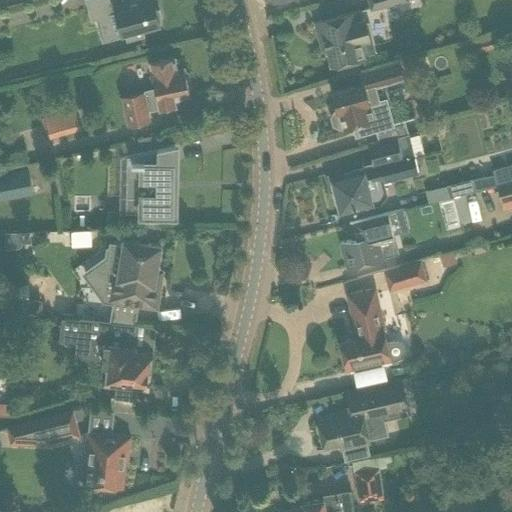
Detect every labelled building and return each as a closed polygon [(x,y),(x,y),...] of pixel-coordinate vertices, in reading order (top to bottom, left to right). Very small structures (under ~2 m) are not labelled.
[(159,25),(158,21),(161,18),(159,10),(155,9),(152,0),(133,0),(131,1),(130,0),(86,0),(92,19),(116,12),(122,35),(126,34),(128,39),(143,35),(142,29),(159,25)] [(368,0),(371,10),(407,0),(368,0)] [(368,34),(371,33),(368,21),(365,22),(364,19),(360,20),(358,10),(314,22),(319,40),(324,39),(331,65),(364,57),(360,40),(369,37),(368,34)] [(498,45),(502,61),(511,58),(511,51),(510,43),(498,45)] [(174,98),(190,94),(184,68),(177,69),(174,56),(148,61),(153,87),(144,89),(144,90),(121,95),(128,125),(149,120),(147,110),(175,104),(174,98)] [(356,132),(357,133),(392,122),(384,97),(379,99),(374,83),(402,74),(397,59),(358,71),(361,82),(332,91),(337,109),(334,110),(331,116),(333,124),(339,127),(343,126),(354,123),(357,132),(356,132)] [(43,115),(49,137),(79,129),(73,107),(43,115)] [(331,177),(326,179),(330,192),(334,190),(340,213),(380,202),(385,194),(382,182),(417,173),(408,134),(368,143),(373,165),(330,176),(331,177)] [(126,197),(141,197),(141,213),(174,214),(175,161),(157,161),(157,148),(127,155),(126,197)] [(494,172),(471,178),(474,190),(496,184),(511,180),(511,162),(492,167),(494,172)] [(0,173),(0,198),(33,192),(28,168),(0,173)] [(511,180),(496,184),(500,200),(511,197),(511,180)] [(353,238),(340,242),(347,267),(366,262),(398,254),(387,212),(349,222),(353,238)] [(72,228),(71,244),(92,245),(93,229),(72,228)] [(5,231),(5,247),(18,247),(18,231),(5,231)] [(154,283),(160,244),(123,239),(123,243),(109,241),(107,257),(85,272),(104,299),(156,307),(160,284),(154,283)] [(452,251),(439,255),(442,265),(455,261),(452,251)] [(406,262),(412,283),(426,279),(420,257),(406,262)] [(28,285),(11,286),(11,300),(29,299),(28,285)] [(346,293),(356,337),(339,341),(346,370),(391,359),(398,357),(401,356),(402,354),(404,351),(405,349),(405,347),(404,344),(403,342),(400,340),(397,339),(393,338),(386,340),(384,327),(385,327),(376,287),(346,293)] [(42,318),(41,300),(8,302),(9,320),(42,318)] [(114,396),(115,396),(135,398),(136,384),(146,385),(150,348),(109,344),(112,321),(78,317),(78,318),(61,317),(59,340),(75,341),(74,356),(102,359),(101,365),(106,366),(104,384),(115,385),(114,396)] [(382,412),(380,404),(386,402),(386,404),(403,399),(399,382),(348,395),(351,409),(318,417),(325,444),(340,440),(341,445),(368,439),(367,437),(384,434),(379,413),(382,412)] [(511,398),(486,405),(491,427),(511,421),(511,398)] [(0,402),(0,414),(10,414),(10,403),(0,402)] [(59,438),(79,433),(72,408),(11,424),(15,442),(44,444),(43,440),(47,439),(48,444),(60,441),(59,438)] [(83,483),(102,485),(122,487),(125,462),(127,463),(130,436),(85,431),(83,455),(85,455),(83,483)] [(354,470),(358,499),(383,496),(378,466),(354,470)] [(326,511),(326,509),(338,508),(338,511),(352,511),(354,511),(351,491),(322,495),(322,499),(302,502),(303,507),(286,509),(286,511),(326,511)]
